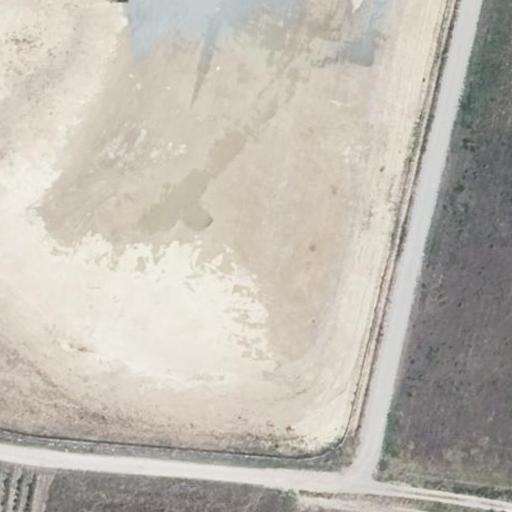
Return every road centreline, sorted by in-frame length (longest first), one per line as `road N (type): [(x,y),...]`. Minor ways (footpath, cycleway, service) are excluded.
road 1 (track): [(468,0),(360,471),(331,482),(0,448)]
road 2 (track): [(511,506),(391,489)]
